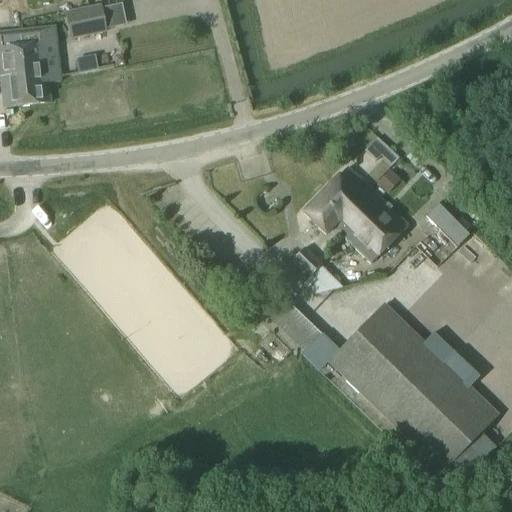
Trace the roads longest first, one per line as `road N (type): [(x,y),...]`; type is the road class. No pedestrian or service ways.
road 1 (unclassified): [(0,168),(194,147),(315,114),(511,25)]
road 2 (unknown): [(179,149),(209,203),(309,302),(327,308),(455,299)]
